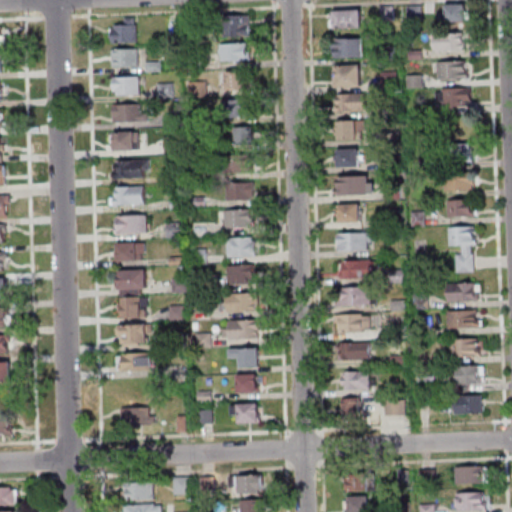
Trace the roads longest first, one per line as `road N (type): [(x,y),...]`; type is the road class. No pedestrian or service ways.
road 1 (residential): [(511,438),(0,462)]
road 2 (residential): [(307,511),(295,0)]
road 3 (residential): [(71,511),(61,0)]
